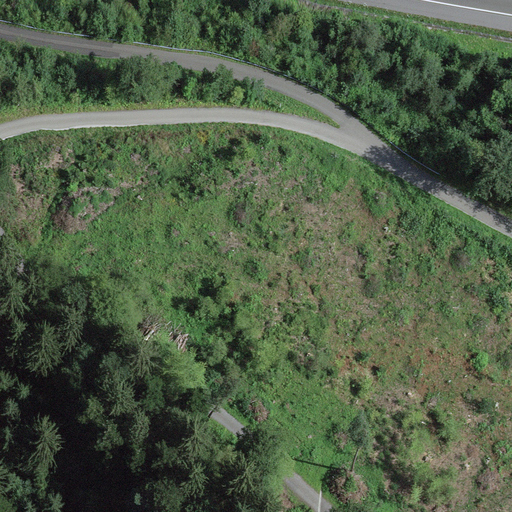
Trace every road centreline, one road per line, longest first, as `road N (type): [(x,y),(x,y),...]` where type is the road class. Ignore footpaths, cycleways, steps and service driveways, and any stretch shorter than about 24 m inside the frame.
road 1 (unclassified): [(0,28),(300,91),(511,238)]
road 2 (track): [(277,511),(0,242)]
road 3 (track): [(0,149),(68,117),(354,131)]
